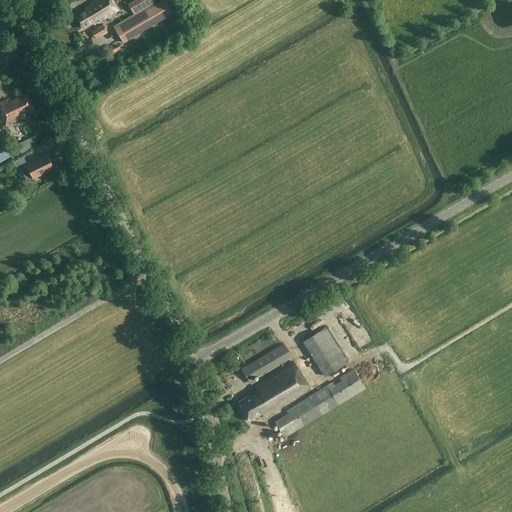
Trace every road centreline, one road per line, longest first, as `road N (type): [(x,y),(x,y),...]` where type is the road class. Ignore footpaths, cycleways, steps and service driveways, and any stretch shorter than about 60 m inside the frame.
road 1 (tertiary): [(191,363),(13,0)]
road 2 (tertiary): [(191,363),(511,175)]
road 3 (tertiary): [(225,511),(191,363)]
